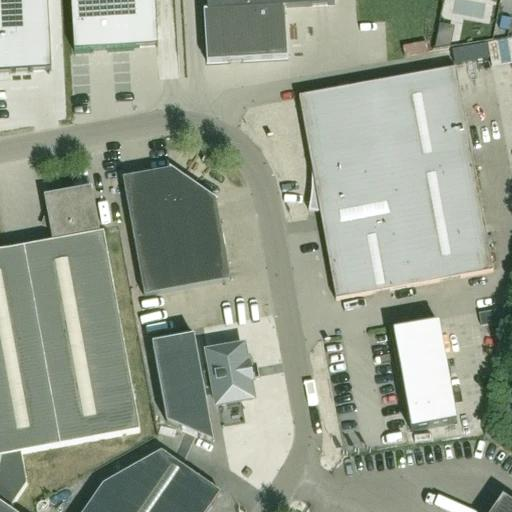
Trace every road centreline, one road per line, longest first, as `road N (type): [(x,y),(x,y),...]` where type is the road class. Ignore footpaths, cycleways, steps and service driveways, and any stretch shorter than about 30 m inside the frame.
road 1 (unclassified): [(269,511),(305,448),(306,413),(255,168),(234,143),(198,125),(154,122),(0,151)]
road 2 (unknown): [(292,478),(322,490),(460,489),(511,499)]
